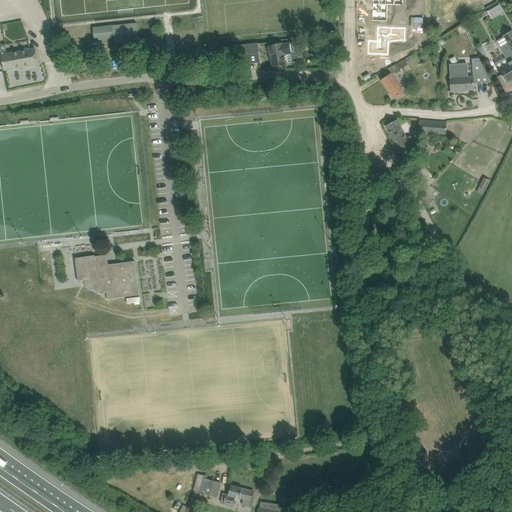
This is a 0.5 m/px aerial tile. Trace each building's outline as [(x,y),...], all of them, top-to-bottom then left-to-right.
[(371,0),(371,21),(386,22),(387,5),(393,5),(394,0),(371,0)] [(498,3),(485,9),(489,17),(502,11),(498,3)] [(114,38),(114,44),(138,41),(136,22),(93,26),(94,40),(114,38)] [(368,40),(367,54),(381,55),(381,42),(398,40),(398,27),(377,27),(377,41),(368,40)] [(511,30),(503,36),(504,38),(497,42),(509,63),(497,69),(506,84),(511,80),(511,30)] [(232,46),(234,65),(242,64),(260,62),(258,43),(232,46)] [(282,43),(268,46),(270,58),(272,67),(286,65),(284,55),(291,54),(290,44),(289,43),(282,44),(282,43)] [(0,50),(0,51),(3,70),(38,64),(35,49),(7,54),(5,44),(0,45),(0,50)] [(410,57),(389,69),(391,73),(392,74),(413,62),(410,57)] [(467,63),(449,64),(449,74),(451,91),(473,90),(473,83),(489,82),(484,70),(472,70),(472,76),(468,76),(467,63)] [(391,73),(380,80),(393,99),(404,92),(392,74),(391,73)] [(415,155),(411,149),(415,147),(410,136),(406,138),(397,120),(385,126),(404,160),(415,155)] [(418,132),(446,134),(447,122),(419,120),(418,132)] [(479,187),(485,190),(490,181),(484,178),(479,187)] [(415,183),(422,196),(426,194),(419,181),(415,183)] [(139,295),(134,261),(122,263),(108,265),(107,260),(95,262),(94,256),(75,258),(76,268),(78,282),(84,281),(85,286),(101,294),(107,293),(107,299),(127,297),(139,295)] [(398,402),(399,408),(411,406),(408,396),(402,397),(403,401),(398,402)] [(430,470),(427,452),(410,455),(411,461),(406,462),(409,474),(430,470)] [(216,496),(220,482),(203,478),(203,480),(200,490),(209,492),(209,494),(216,496)] [(241,505),(249,507),(253,491),(230,485),(228,495),(223,493),(221,502),(223,503),(223,504),(233,506),(235,497),(240,498),(243,499),(241,505)] [(194,511),(203,494),(198,492),(194,490),(194,491),(184,511),(194,511)]
